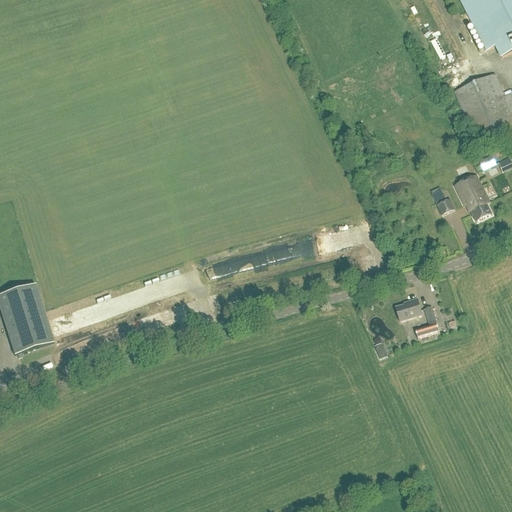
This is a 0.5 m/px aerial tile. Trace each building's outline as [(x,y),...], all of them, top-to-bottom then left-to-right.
[(502,60),(511,54),(511,0),(460,0),(487,53),(496,48),(502,60)] [(454,70),(445,73),(448,82),(457,78),(454,70)] [(511,96),(506,99),(496,77),(455,95),(480,150),(511,136),(511,96)] [(453,92),(463,86),(458,78),(448,84),(453,92)] [(496,167),(492,158),(479,164),(483,173),(496,167)] [(511,170),(511,164),(510,160),(498,165),(503,175),(511,170)] [(494,179),(501,175),(499,170),(491,173),(494,179)] [(465,208),(468,206),(476,224),(492,217),(488,207),(490,206),(477,179),(456,189),(465,208)] [(441,217),(446,215),(455,211),(451,201),(446,203),(442,193),(432,197),(441,217)] [(170,295),(188,292),(185,278),(168,281),(170,295)] [(36,287),(0,298),(0,310),(15,358),(54,346),(36,287)] [(157,296),(146,296),(146,306),(158,305),(157,296)] [(409,305),(409,306),(396,310),(400,324),(423,318),(418,302),(409,305)] [(425,312),(430,328),(437,326),(432,310),(425,312)] [(71,316),(57,321),(62,334),(76,328),(71,316)] [(416,335),(419,343),(424,341),(425,345),(431,343),(430,341),(434,340),(433,337),(436,336),(437,337),(441,336),(439,327),(416,335)]
